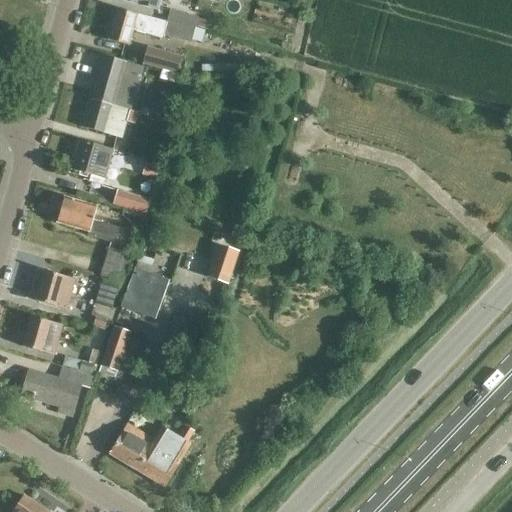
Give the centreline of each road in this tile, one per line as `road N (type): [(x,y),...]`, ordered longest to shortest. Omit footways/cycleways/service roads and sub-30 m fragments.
road 1 (unclassified): [(511,284),(295,511)]
road 2 (primary): [(511,369),(374,511)]
road 3 (residential): [(129,511),(0,428)]
road 4 (residential): [(29,147),(71,0)]
